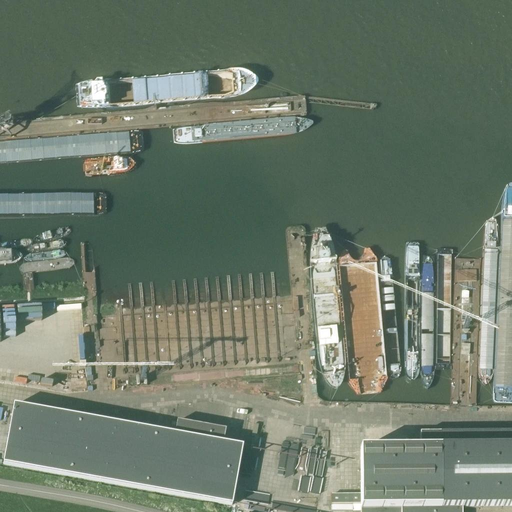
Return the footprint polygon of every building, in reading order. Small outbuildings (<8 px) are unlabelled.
[(238,353),(291,350),(290,328),(127,336),(128,361),(214,356),(215,370),(195,371),(196,380),(239,378),(238,353)] [(3,465),(231,506),(242,447),(223,444),(225,431),(177,422),(174,435),(13,406),(3,465)] [(318,459),(324,433),(304,428),(302,435),(309,436),(304,455),(318,459)] [(331,495),(331,505),(331,511),(352,511),(352,505),(360,505),(360,511),(461,511),(461,509),(511,508),(511,434),(419,435),(420,450),(360,450),(360,495),(331,495)] [(303,483),(311,485),(309,491),(318,494),(323,479),(305,474),(303,483)] [(274,511),(280,511),(315,511),(318,497),(294,493),(293,500),(277,497),(274,511)]
